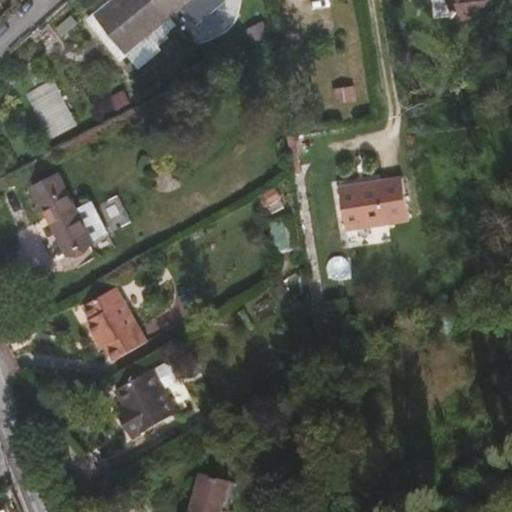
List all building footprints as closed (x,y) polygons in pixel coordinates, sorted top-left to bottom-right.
[(132,55),(174,20),(158,0),(124,0),(102,19),(132,55)] [(158,0),(174,20),(198,0),(158,0)] [(436,0),(439,15),(456,13),(461,17),(464,12),(467,12),(478,20),(493,0),(436,0)] [(49,137),(76,125),(54,79),(27,91),(49,137)] [(95,239),(78,206),(61,173),(35,185),(69,252),(95,239)] [(413,218),(407,177),(344,187),(351,229),(413,218)] [(111,230),(95,198),(78,206),(95,239),(111,230)] [(101,252),(119,244),(111,230),(95,239),(101,252)] [(151,343),(121,289),(88,307),(95,320),(92,323),(101,340),(106,338),(117,361),(151,343)] [(180,414),(156,370),(117,391),(126,407),(131,418),(125,422),(134,437),(180,414)] [(131,418),(126,407),(119,411),(125,422),(131,418)] [(223,511),(232,480),(204,470),(193,510),(191,511),(223,511)] [(12,511),(9,503),(0,507),(0,511),(12,511)]
